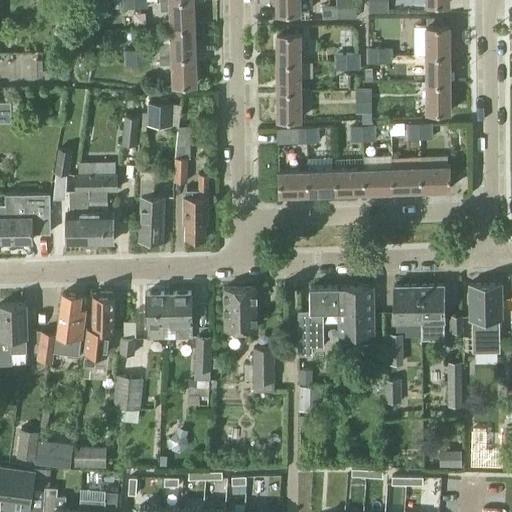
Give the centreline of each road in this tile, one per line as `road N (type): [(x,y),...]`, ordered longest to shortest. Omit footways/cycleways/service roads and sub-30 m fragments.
road 1 (residential): [(491,217),(240,222)]
road 2 (residential): [(241,268),(491,261)]
road 3 (residential): [(0,274),(241,268)]
road 4 (residential): [(235,0),(240,222)]
road 5 (residential): [(491,217),(493,0)]
